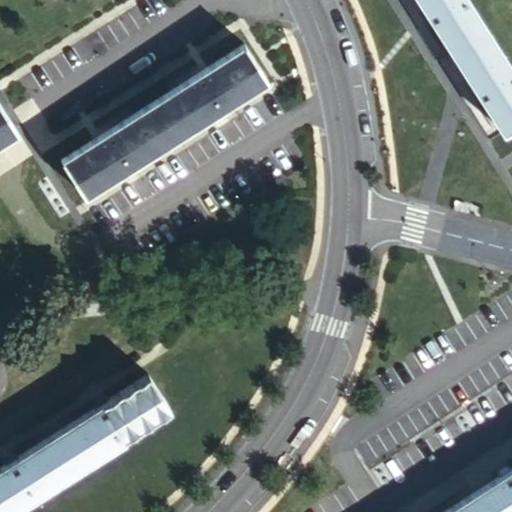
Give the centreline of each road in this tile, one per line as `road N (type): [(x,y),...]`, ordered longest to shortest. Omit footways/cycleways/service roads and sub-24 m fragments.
road 1 (tertiary): [(349,211),(330,327),(314,367),(272,436),(208,511)]
road 2 (tertiary): [(304,0),(340,106),(349,211)]
road 3 (residential): [(349,211),(511,252)]
